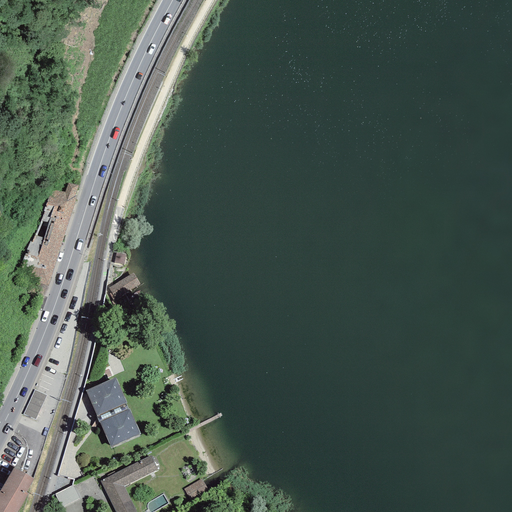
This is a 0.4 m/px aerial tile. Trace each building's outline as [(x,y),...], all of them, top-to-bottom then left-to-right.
[(78,186),(68,182),(65,192),(52,190),(43,211),(44,211),(31,242),(29,242),(16,277),(48,287),(76,196),(74,195),(78,186)] [(125,254),(116,253),(114,263),(123,265),(125,254)] [(140,284),(133,273),(108,288),(111,293),(108,294),(112,301),(140,284)] [(128,321),(121,309),(114,312),(121,325),(128,321)] [(115,378),(86,391),(111,447),(140,434),(115,378)] [(34,421),(46,396),(35,391),(23,415),(34,421)] [(157,469),(151,455),(100,481),(115,511),(136,511),(124,486),(157,469)] [(0,511),(17,511),(28,494),(25,492),(33,479),(13,467),(1,489),(0,490),(0,511)] [(209,492),(202,479),(184,490),(191,502),(209,492)] [(74,485),(55,492),(61,506),(80,499),(74,485)]
